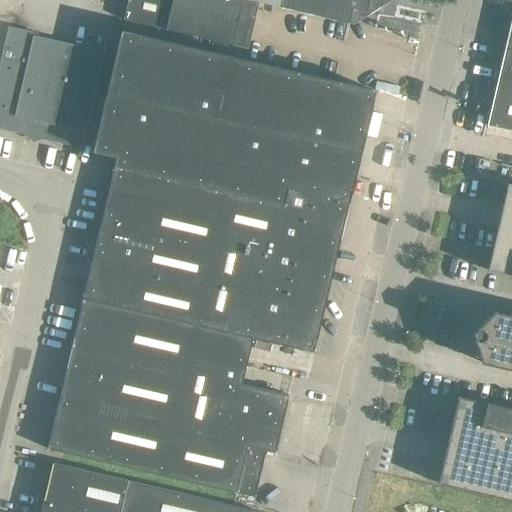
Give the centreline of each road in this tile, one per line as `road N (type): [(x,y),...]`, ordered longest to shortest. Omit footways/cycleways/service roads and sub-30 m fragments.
road 1 (unclassified): [(340,511),(460,0)]
road 2 (unclassified): [(0,430),(47,229),(45,203),(0,173)]
